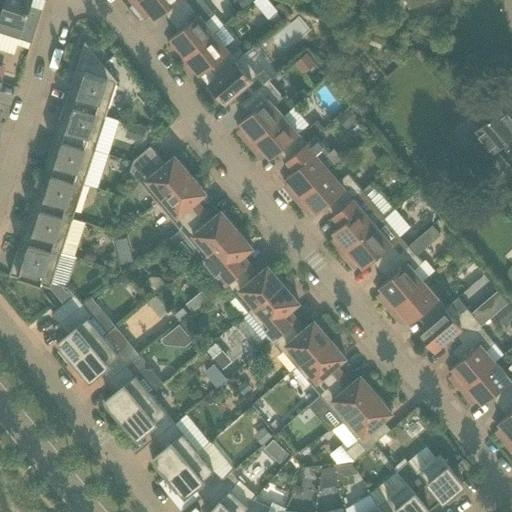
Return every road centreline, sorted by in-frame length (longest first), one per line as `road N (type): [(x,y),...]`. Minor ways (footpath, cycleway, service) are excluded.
road 1 (residential): [(505,481),(97,0)]
road 2 (residential): [(160,511),(0,321),(0,208),(66,0)]
road 3 (tertiary): [(90,511),(0,402)]
